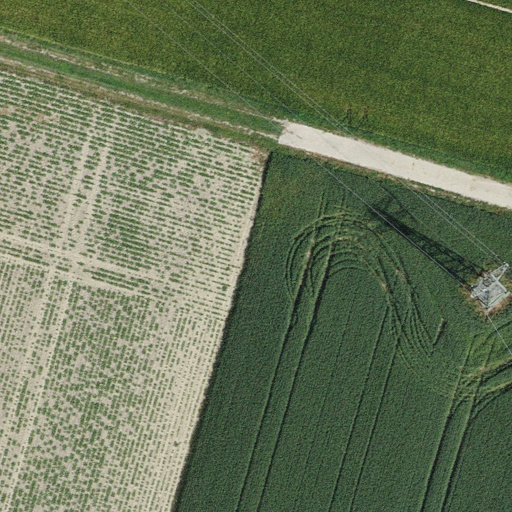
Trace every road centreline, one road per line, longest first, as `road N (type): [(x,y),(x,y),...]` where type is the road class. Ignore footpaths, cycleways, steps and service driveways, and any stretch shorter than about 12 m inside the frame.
road 1 (track): [(0,54),(289,137)]
road 2 (track): [(511,200),(289,137)]
